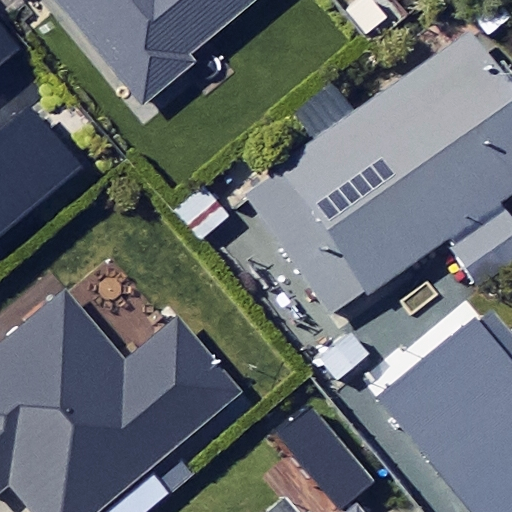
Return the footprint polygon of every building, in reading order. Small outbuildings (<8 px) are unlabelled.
[(41,0),(133,112),(186,69),(180,62),(256,0),(41,0)] [(238,197),(323,322),(440,242),(472,289),(511,261),(511,237),(491,207),(511,192),(511,99),(470,39),(238,197)] [(0,243),(77,179),(23,115),(0,134),(0,64),(6,60),(0,52),(0,243)] [(106,323),(87,339),(55,300),(0,346),(0,497),(7,492),(22,511),(103,511),(231,405),(166,328),(134,355),(106,323)] [(511,511),(511,334),(488,305),(380,394),(477,511),(511,511)]
